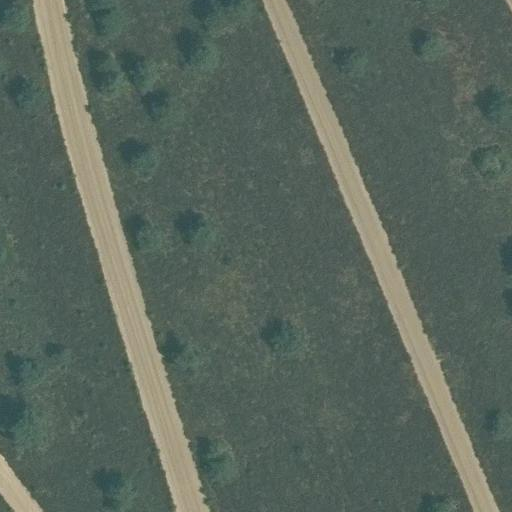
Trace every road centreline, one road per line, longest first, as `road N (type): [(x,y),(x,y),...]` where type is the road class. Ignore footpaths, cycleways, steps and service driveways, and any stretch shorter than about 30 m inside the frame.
road 1 (unknown): [(270,0),(483,511)]
road 2 (unknown): [(44,0),(76,137),(190,511)]
